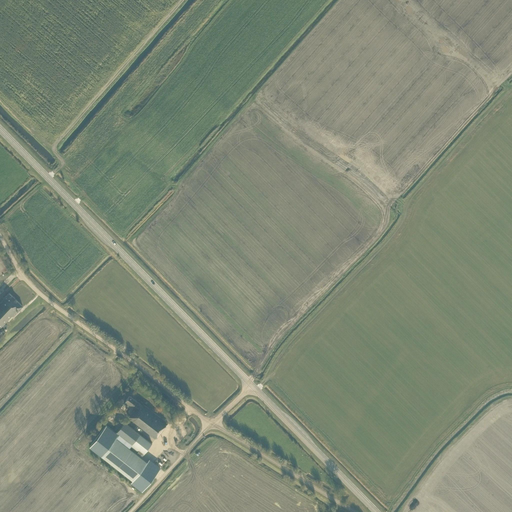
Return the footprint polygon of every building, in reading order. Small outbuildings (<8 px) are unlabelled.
[(3,297),(4,298),(0,301),(0,327),(14,313),(14,312),(17,308),(18,309),(22,305),(8,292),(3,297)] [(128,417),(155,439),(168,423),(144,405),(143,406),(136,401),(129,396),(126,400),(126,401),(126,402),(124,403),(128,406),(129,404),(135,408),(128,417)] [(142,456),(152,443),(124,422),(116,432),(131,444),(130,446),(128,445),(117,437),(102,455),(124,472),(133,479),(148,460),(142,456)] [(187,424),(180,427),(183,432),(189,430),(187,424)] [(161,467),(170,457),(164,452),(155,462),(161,467)]
